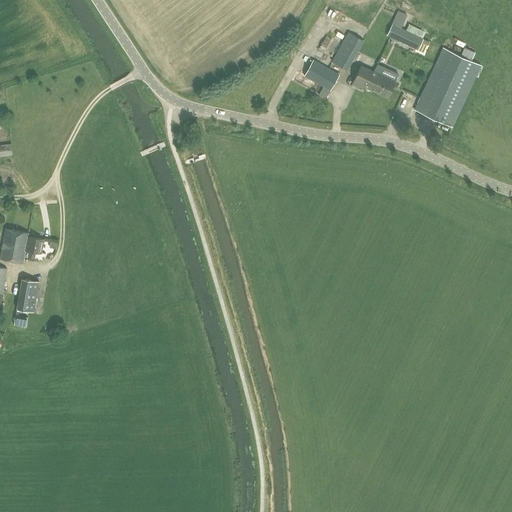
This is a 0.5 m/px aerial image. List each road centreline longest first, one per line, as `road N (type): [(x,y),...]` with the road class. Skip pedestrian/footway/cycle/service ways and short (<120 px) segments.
road 1 (tertiary): [(511,191),(403,145),(315,134),(172,99),(156,88),(97,0)]
road 2 (track): [(144,71),(93,101),(45,189),(25,198),(0,195)]
